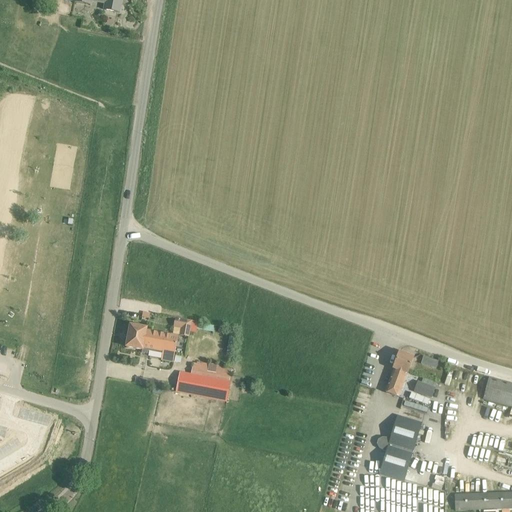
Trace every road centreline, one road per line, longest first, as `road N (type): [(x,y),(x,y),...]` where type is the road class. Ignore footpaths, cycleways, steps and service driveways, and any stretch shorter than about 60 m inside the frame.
road 1 (unclassified): [(125,230),(511,374)]
road 2 (tertiary): [(125,230),(158,0)]
road 3 (tertiary): [(94,414),(125,230)]
